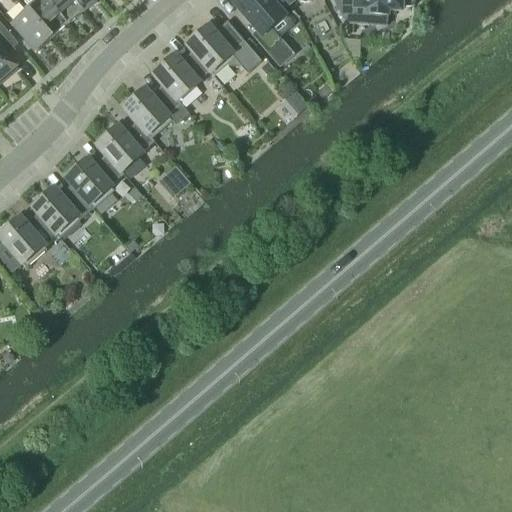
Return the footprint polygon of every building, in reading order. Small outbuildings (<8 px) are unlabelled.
[(45,0),(38,0),(27,10),(30,14),(30,13),(54,41),(70,28),(45,0)] [(72,0),(45,0),(70,28),(85,14),(72,0)] [(100,0),(72,0),(85,14),(101,1),(100,0)] [(282,69),(296,57),(274,31),(287,20),(269,0),(242,0),(237,5),(261,33),(255,38),(282,69)] [(335,0),(335,1),(348,26),(372,27),(372,17),(389,18),(390,12),(404,13),(404,8),(416,9),(416,0),(335,0)] [(30,13),(30,14),(14,27),(38,55),(54,41),(30,13)] [(0,87),(9,80),(7,77),(16,70),(9,60),(18,53),(16,51),(20,47),(1,25),(0,25),(0,87)] [(213,74),(212,75),(216,80),(229,69),(238,70),(241,67),(249,77),(264,64),(247,44),(230,25),(217,36),(211,30),(202,38),(199,35),(190,44),(192,46),(189,48),(195,55),(196,55),(213,74)] [(156,78),(165,89),(166,88),(180,105),(181,104),(201,87),(200,85),(212,75),(213,74),(196,55),(195,55),(183,66),(177,59),(168,67),(166,65),(156,73),(158,76),(156,78)] [(273,73),(267,66),(262,72),(267,78),(273,73)] [(126,111),(138,126),(139,126),(153,142),(154,142),(174,124),(170,119),(184,107),(181,104),(180,105),(166,88),(165,89),(153,100),(147,93),(138,101),(136,98),(126,107),(128,109),(126,111)] [(124,175),(144,158),(143,157),(157,145),(154,142),(153,142),(139,126),(138,126),(126,137),(120,130),(111,138),(109,136),(99,144),(101,147),(99,149),(108,159),(124,176),(124,175)] [(68,181),(74,188),(75,188),(92,207),(91,208),(95,213),(117,194),(112,189),(126,178),(124,175),(124,176),(108,159),(95,170),(90,163),(80,171),(78,169),(68,177),(70,180),(68,181)] [(182,195),(190,188),(175,171),(167,178),(182,195)] [(37,209),(34,211),(40,217),(41,217),(58,237),(57,237),(62,242),(83,224),(95,213),(91,208),(92,207),(75,188),(74,188),(62,199),(56,192),(47,200),(44,198),(35,206),(37,209)] [(135,205),(141,200),(135,193),(129,198),(135,205)] [(45,248),(57,237),(58,237),(41,217),(40,217),(28,228),(22,221),(13,229),(11,227),(0,236),(3,238),(1,240),(28,271),(49,253),(45,248)]
